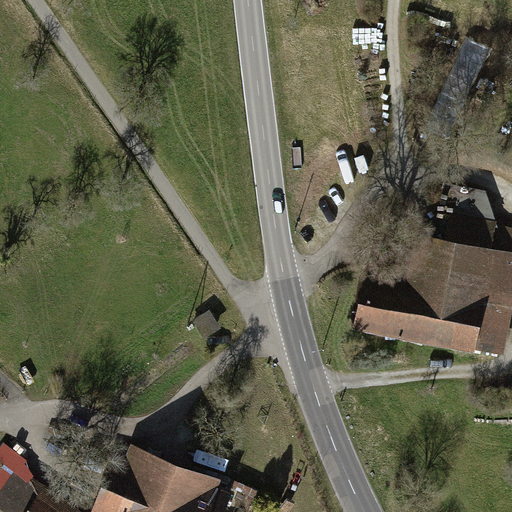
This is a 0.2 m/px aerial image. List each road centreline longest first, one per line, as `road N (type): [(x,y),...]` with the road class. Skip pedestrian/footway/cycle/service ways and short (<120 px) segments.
road 1 (tertiary): [(363,511),(294,322),(247,0)]
road 2 (track): [(294,322),(271,327),(230,286),(33,0)]
